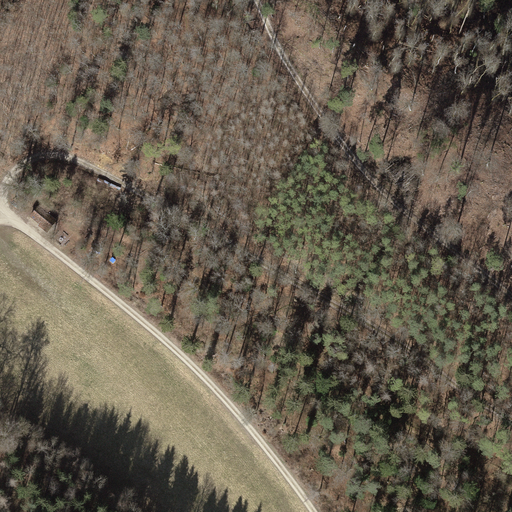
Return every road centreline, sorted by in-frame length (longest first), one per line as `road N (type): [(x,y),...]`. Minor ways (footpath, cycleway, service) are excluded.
road 1 (track): [(511,412),(89,162),(50,151),(19,163),(5,218)]
road 2 (track): [(0,214),(241,426),(301,511)]
road 3 (track): [(254,0),(308,108),(386,198),(511,295)]
